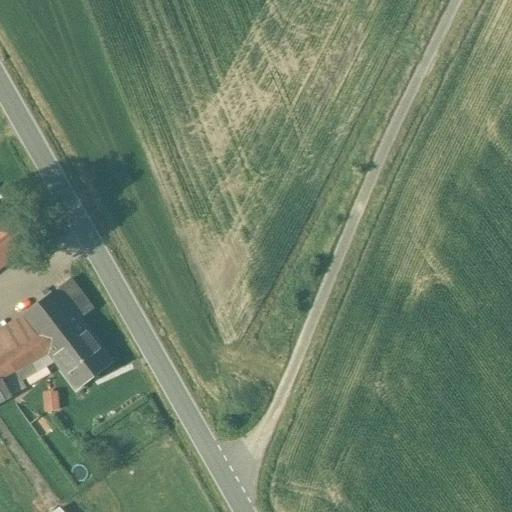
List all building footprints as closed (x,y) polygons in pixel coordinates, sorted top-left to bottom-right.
[(10,208),(0,215),(0,257),(30,235),(10,208)] [(92,308),(70,279),(58,288),(80,318),(92,308)] [(80,318),(58,288),(22,316),(35,335),(35,336),(48,351),(76,389),(113,361),(80,318)] [(35,336),(0,355),(0,378),(48,351),(35,336)] [(48,410),(63,409),(62,390),(47,391),(48,410)]
